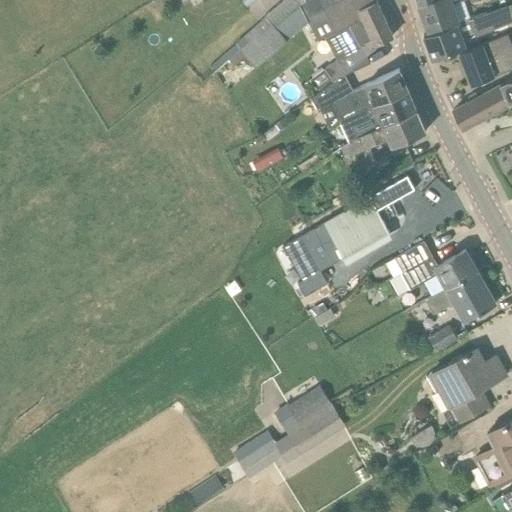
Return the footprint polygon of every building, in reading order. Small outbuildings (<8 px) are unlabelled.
[(308,22),(299,5),(306,1),(305,0),(284,0),(265,17),(243,36),(248,43),(241,49),(246,56),(256,66),(287,39),(308,22)] [(307,0),(306,1),(299,5),(308,22),(318,41),(324,37),(334,33),(334,32),(362,19),(359,12),(377,3),(377,2),(375,0),(340,0),(338,1),(336,3),(333,0),(331,2),(330,0),(307,0)] [(460,0),(435,0),(420,6),(430,33),(460,22),(454,4),(461,2),(460,0)] [(376,47),(375,44),(393,36),(377,3),(359,12),(362,19),(334,32),(334,33),(324,37),(337,59),(324,69),(333,81),(344,73),(367,55),(376,47)] [(432,60),(467,47),(463,37),(474,33),(475,36),(511,22),(511,19),(511,17),(511,16),(511,3),(460,22),(430,33),(423,36),(432,60)] [(511,45),(508,34),(459,53),(472,85),(511,67),(511,45)] [(241,49),(228,61),(234,67),(246,56),(241,49)] [(344,73),(345,75),(371,61),(367,55),(344,73)] [(399,70),(381,78),(353,90),(345,75),(344,73),(333,81),(334,81),(310,99),(318,112),(331,105),(338,120),(339,120),(408,90),(399,70)] [(511,79),(500,84),(501,87),(509,103),(511,101),(511,79)] [(510,105),(509,103),(501,87),(485,94),(477,98),(475,93),(468,97),(470,102),(452,111),(461,129),(510,105)] [(349,141),(416,109),(408,90),(339,120),(349,141)] [(394,145),(407,140),(426,132),(416,109),(349,141),(339,146),(345,158),(369,147),(375,161),(397,151),(394,145)] [(275,125),(280,131),(289,124),(284,118),(275,125)] [(312,156),(298,166),(303,173),(317,164),(312,156)] [(346,255),(371,242),(389,233),(376,210),(414,190),(407,177),(312,228),(282,244),(292,262),(295,261),(305,278),(298,282),(305,295),(327,282),(320,269),(346,255)] [(343,204),(339,198),(332,201),(336,208),(343,204)] [(426,300),(476,270),(465,250),(437,266),(424,242),(386,263),(393,277),(403,272),(411,288),(423,282),(431,296),(426,299),(426,300)] [(233,295),(258,280),(253,270),(228,285),(233,295)] [(464,322),(478,314),(496,304),(476,270),(426,300),(434,313),(453,303),(464,322)] [(320,313),(327,309),(324,302),(317,306),(320,313)] [(313,317),(318,326),(335,318),(330,308),(327,309),(320,313),(313,317)] [(449,325),(428,337),(436,351),(457,339),(449,325)] [(487,360),(483,363),(475,349),(428,375),(448,409),(452,407),(460,422),(486,406),(478,391),(505,376),(497,362),(490,366),(487,360)] [(276,414),(289,435),(332,408),(319,386),(276,414)] [(476,459),(491,484),(511,472),(511,419),(487,433),(496,448),(476,459)] [(294,442),(301,454),(328,437),(320,425),(294,442)] [(239,460),(246,472),(268,459),(268,458),(261,446),(254,451),(242,458),(239,460)] [(511,509),(511,488),(503,494),(511,509)] [(452,511),(459,509),(459,507),(443,502),(439,505),(441,508),(450,511),(452,511)]
